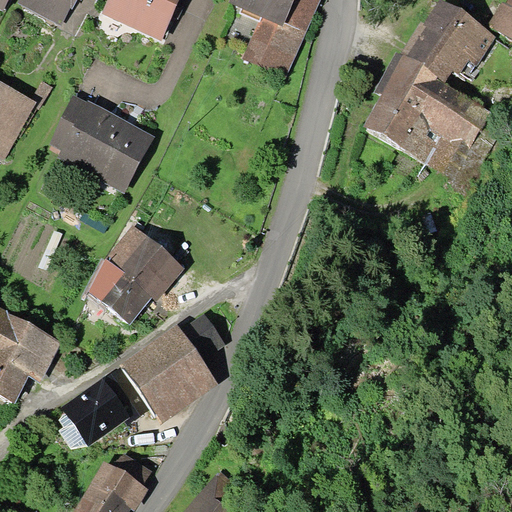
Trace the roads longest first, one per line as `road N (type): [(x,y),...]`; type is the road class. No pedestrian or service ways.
road 1 (residential): [(12,427),(283,259)]
road 2 (tertiary): [(283,259),(234,375),(151,511)]
road 3 (tertiary): [(342,0),(283,259)]
